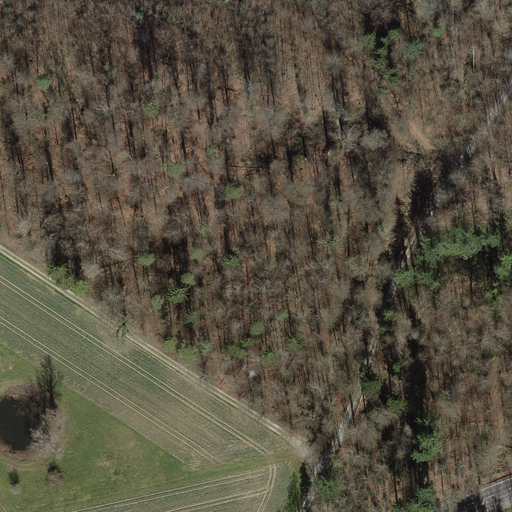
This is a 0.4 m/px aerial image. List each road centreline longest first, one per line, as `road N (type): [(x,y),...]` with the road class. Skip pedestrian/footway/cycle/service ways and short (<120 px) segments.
road 1 (track): [(511,84),(417,234),(339,437),(301,511)]
road 2 (track): [(0,249),(323,467)]
